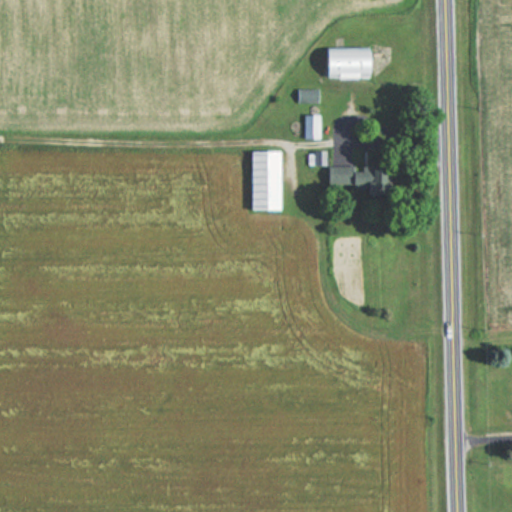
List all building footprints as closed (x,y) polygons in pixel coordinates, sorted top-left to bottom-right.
[(367,78),(367,48),(320,48),(320,78),(367,78)] [(294,104),(316,104),(316,89),(294,89),(294,104)] [(301,139),(317,139),(317,115),(301,115),(301,139)] [(245,151),(245,211),(277,211),(277,151),(245,151)] [(370,188),(370,166),(323,166),(323,189),(370,188)]
